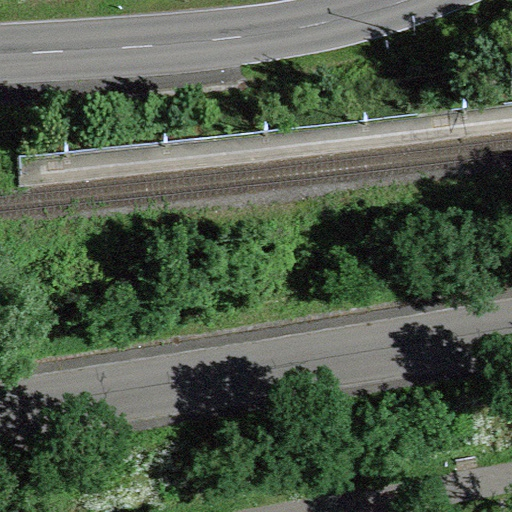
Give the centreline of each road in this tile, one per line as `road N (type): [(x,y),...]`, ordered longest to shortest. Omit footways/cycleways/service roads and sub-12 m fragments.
road 1 (unclassified): [(0,404),(511,313)]
road 2 (tertiary): [(0,57),(231,41),(409,0)]
